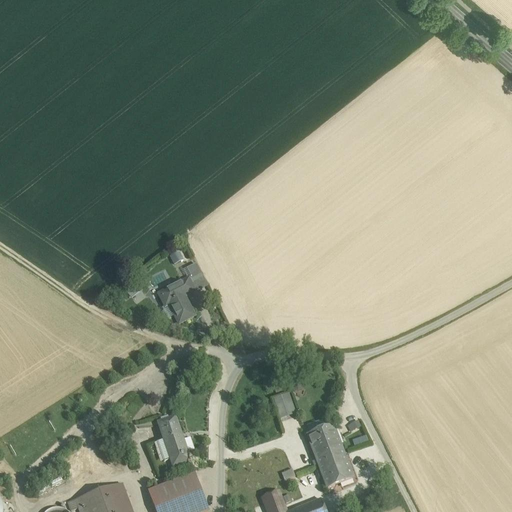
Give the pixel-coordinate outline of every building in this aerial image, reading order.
[(178,252),(167,257),(172,266),(182,261),(178,252)] [(196,266),(187,270),(192,279),(200,275),(196,266)] [(192,279),(189,281),(196,293),(196,295),(208,289),(200,275),(192,279)] [(189,281),(170,291),(172,294),(161,299),(166,309),(169,307),(179,326),(195,318),(185,299),(196,293),(189,281)] [(159,297),(161,299),(172,294),(170,291),(159,297)] [(281,419),(296,413),(289,394),(274,399),(281,419)] [(191,463),(176,418),(157,424),(173,469),(191,463)] [(346,426),(350,432),(359,427),(356,421),(346,426)] [(333,427),(308,437),(317,462),(318,466),(319,466),(328,490),(353,481),(342,451),(333,427)] [(295,474),(297,478),(314,471),(313,467),(295,474)] [(292,471),(282,475),(285,482),(295,478),(292,471)] [(209,511),(195,475),(148,493),(155,511),(209,511)] [(132,511),(123,486),(75,501),(78,511),(132,511)] [(325,511),(321,501),(292,511),(287,511),(279,492),(262,499),(266,511),(325,511)]
